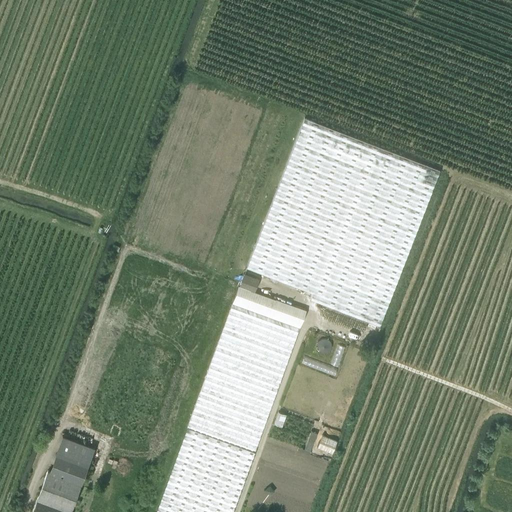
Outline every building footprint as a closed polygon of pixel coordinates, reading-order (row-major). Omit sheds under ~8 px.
[(380,325),(440,169),(305,117),(248,270),(313,294),(311,299),(380,325)] [(206,377),(157,511),(232,511),(235,506),(306,312),(255,293),(260,281),(245,275),(240,288),(239,288),(206,377)] [(317,343),(316,345),(316,346),(317,348),(318,349),(319,350),(320,351),(321,352),(323,353),(325,353),(326,353),(328,352),(329,351),(330,350),(331,348),(331,347),(332,345),(331,344),(331,342),(330,341),(329,340),(328,339),(327,339),(326,339),(324,339),(322,339),(321,339),(320,340),(318,342),(317,343)] [(274,424),(282,427),(286,414),(278,412),(274,424)] [(317,433),(311,431),(303,452),(309,454),(317,433)] [(318,447),(333,451),(337,439),(322,434),(318,447)] [(63,436),(49,472),(47,471),(32,511),(70,511),(94,448),(63,436)]
